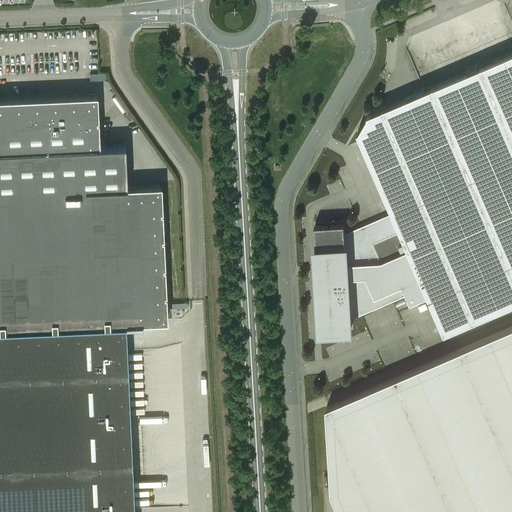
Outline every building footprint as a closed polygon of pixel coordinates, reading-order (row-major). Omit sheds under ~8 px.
[(410,303),(429,295),(444,332),(511,303),(511,51),(478,66),(477,64),(469,68),(470,70),(424,89),(423,87),(415,91),(416,93),(367,114),(367,115),(368,115),(359,131),(358,131),(393,212),(345,233),(345,223),(315,224),(317,265),(321,265),(321,269),(320,269),(319,269),(319,270),(318,271),(318,272),(319,273),(319,274),(320,274),(321,274),(321,278),(318,278),(321,330),(351,329),(350,319),(406,294),(410,303)] [(0,329),(126,324),(143,324),(143,322),(166,321),(160,185),(128,186),(126,145),(99,146),(96,94),(0,98),(0,329)] [(0,329),(0,511),(134,511),(126,324),(0,329)] [(511,511),(511,326),(327,406),(331,484),(339,483),(341,511),(340,511),(511,511)] [(143,380),(143,365),(130,366),(131,380),(143,380)] [(333,392),(335,396),(373,381),(372,377),(333,392)] [(138,467),(149,468),(150,462),(133,462),(133,478),(137,478),(138,467)]
